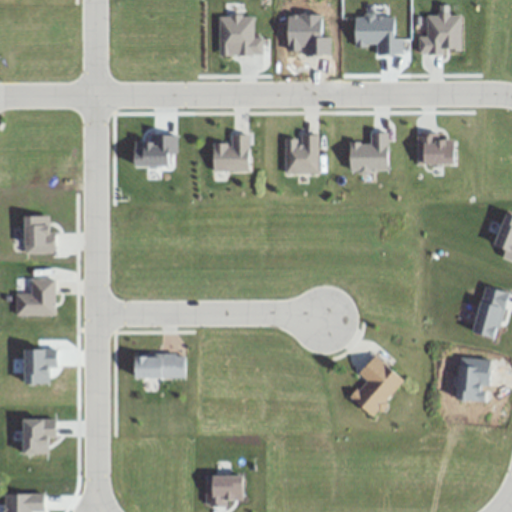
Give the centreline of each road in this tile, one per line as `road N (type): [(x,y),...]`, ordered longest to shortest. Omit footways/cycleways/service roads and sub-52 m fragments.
road 1 (residential): [(511,480),(491,511),(98,508),(94,95)]
road 2 (residential): [(0,95),(511,96)]
road 3 (residential): [(94,312),(323,319)]
